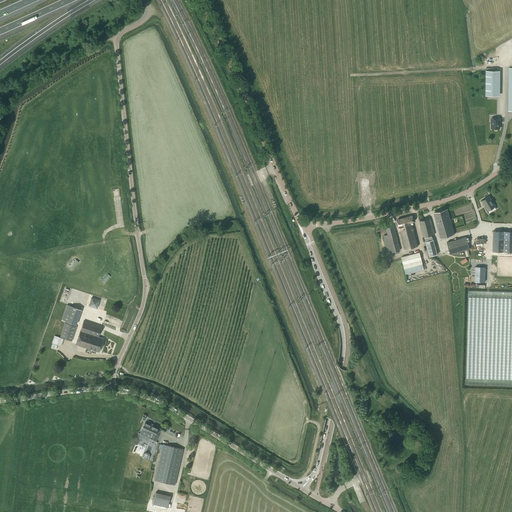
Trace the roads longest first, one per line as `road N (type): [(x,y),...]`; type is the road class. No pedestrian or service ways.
road 1 (unclassified): [(112,388),(145,285),(115,43),(146,16),(145,0)]
road 2 (unclassified): [(300,488),(316,469),(343,353),(340,325),(301,227)]
road 3 (unclassified): [(301,227),(199,0)]
road 4 (unclassified): [(301,227),(453,197),(511,163)]
road 5 (unclassified): [(300,488),(168,406),(112,388)]
